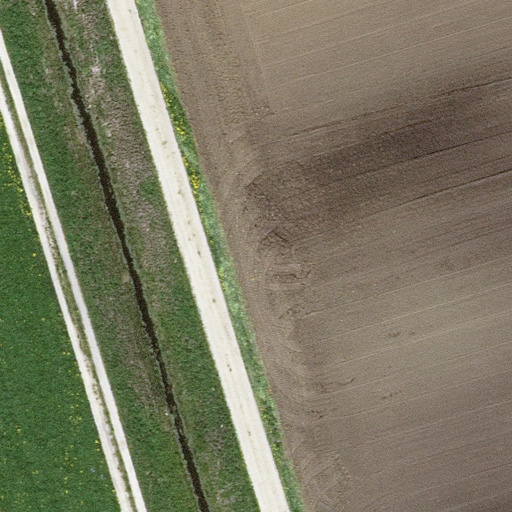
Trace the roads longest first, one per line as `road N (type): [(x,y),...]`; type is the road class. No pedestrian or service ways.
road 1 (track): [(122,0),(273,511)]
road 2 (track): [(0,74),(133,511)]
